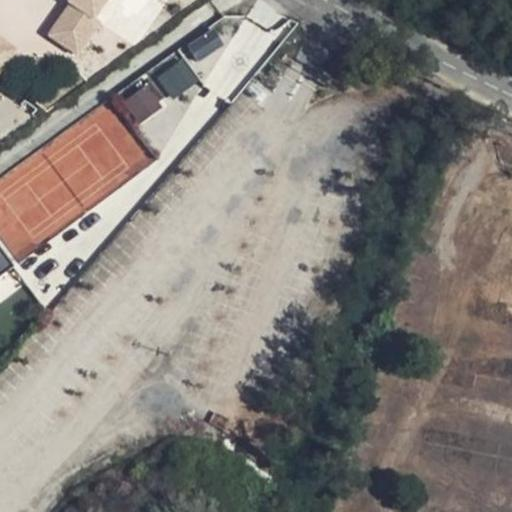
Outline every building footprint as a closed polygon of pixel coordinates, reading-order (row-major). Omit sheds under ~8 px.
[(65,0),(65,1),(68,3),(46,34),(73,54),(96,22),(91,18),(103,0),(65,0)] [(214,27),(186,43),(197,61),(224,45),(214,27)] [(0,64),(11,49),(0,40),(0,64)] [(156,77),(170,99),(199,80),(184,59),(156,77)] [(123,102),(138,123),(162,106),(147,85),(123,102)] [(0,276),(13,267),(0,248),(0,276)]
